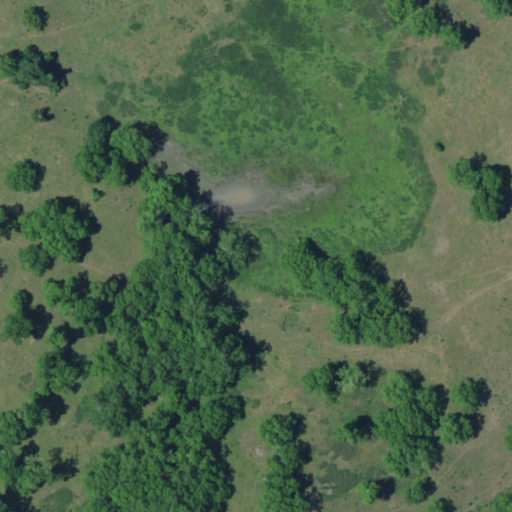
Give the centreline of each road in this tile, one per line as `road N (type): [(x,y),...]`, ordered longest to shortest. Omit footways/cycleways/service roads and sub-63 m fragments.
road 1 (residential): [(511,319),(472,343),(361,373),(0,290)]
road 2 (residential): [(0,506),(23,432),(0,358)]
